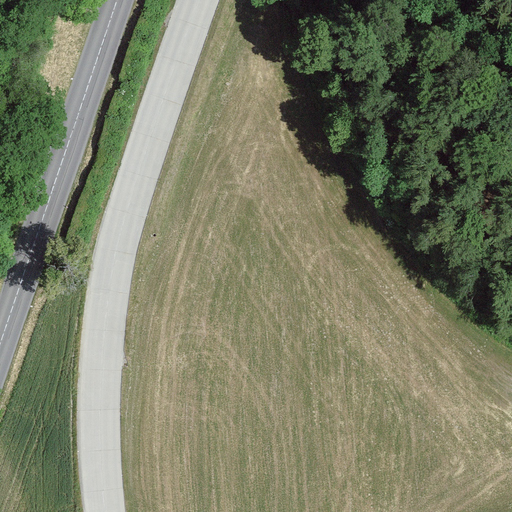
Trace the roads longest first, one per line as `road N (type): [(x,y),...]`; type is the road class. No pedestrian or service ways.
road 1 (unclassified): [(109,511),(101,377),(110,288),(127,211),(200,0)]
road 2 (secondary): [(117,0),(0,347)]
